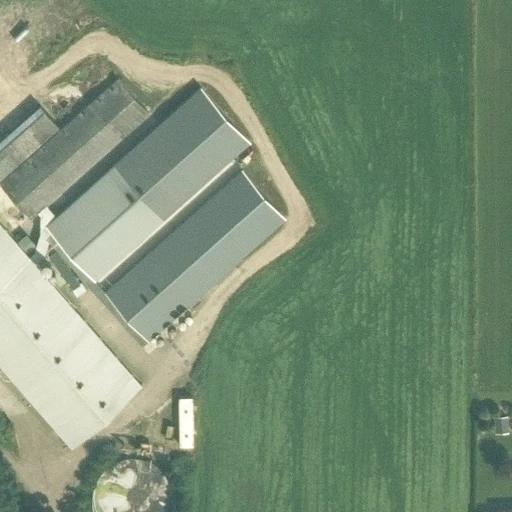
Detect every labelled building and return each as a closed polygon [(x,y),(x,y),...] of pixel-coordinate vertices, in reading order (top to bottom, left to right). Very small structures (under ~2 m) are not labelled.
[(0,184),(31,219),(151,113),(118,76),(0,182),(0,184)] [(95,281),(165,219),(250,141),(201,86),(115,163),(45,224),(95,281)] [(0,178),(60,126),(40,103),(0,138),(0,178)] [(149,341),(286,218),(241,168),(104,291),(149,341)] [(0,358),(78,444),(146,382),(0,220),(0,358)] [(173,511),(174,504),(174,503),(173,494),(171,487),(168,481),(162,474),(156,469),(148,465),(138,462),(130,462),(122,463),(115,465),(107,470),(102,475),(98,481),(93,489),(91,497),(91,504),(92,511),(91,511),(173,511)]
